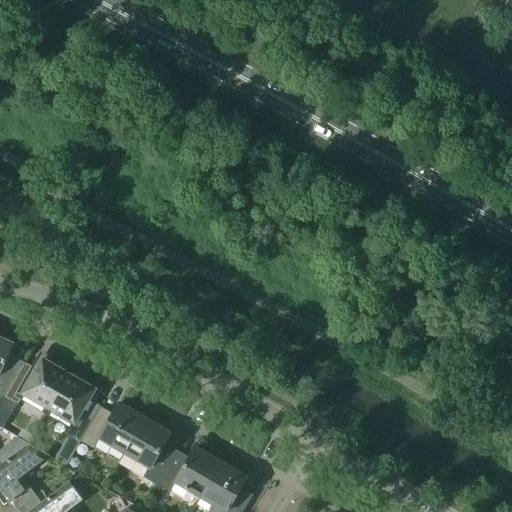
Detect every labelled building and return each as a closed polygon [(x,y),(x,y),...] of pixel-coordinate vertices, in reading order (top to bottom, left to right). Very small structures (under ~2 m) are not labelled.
[(0,335),(0,392),(6,396),(22,368),(26,362),(10,355),(15,342),(0,335)] [(6,396),(0,405),(0,407),(13,415),(25,394),(50,409),(70,374),(44,359),(37,369),(34,375),(22,368),(6,396)] [(69,433),(82,441),(98,412),(86,405),(95,389),(70,374),(50,409),(75,423),(69,433)] [(114,444),(127,451),(146,418),(119,403),(111,417),(99,410),(98,412),(82,441),(95,448),(101,438),(113,445),(114,444)] [(144,477),(157,485),(175,453),(163,447),(171,433),(146,418),(127,451),(139,458),(138,460),(150,467),(144,477)] [(13,455),(2,464),(0,465),(0,498),(5,505),(13,500),(21,511),(29,511),(42,503),(42,502),(23,476),(51,455),(30,443),(13,455)] [(0,465),(2,464),(13,455),(6,446),(0,450),(0,465)] [(177,482),(202,497),(222,462),(196,447),(187,461),(175,453),(157,485),(171,492),(177,482)] [(222,462),(202,497),(215,504),(209,511),(243,511),(250,501),(254,494),(252,494),(249,500),(238,494),(248,477),(222,462)] [(42,503),(29,511),(66,511),(84,499),(77,490),(87,482),(81,474),(70,481),(42,502),(42,503)]
